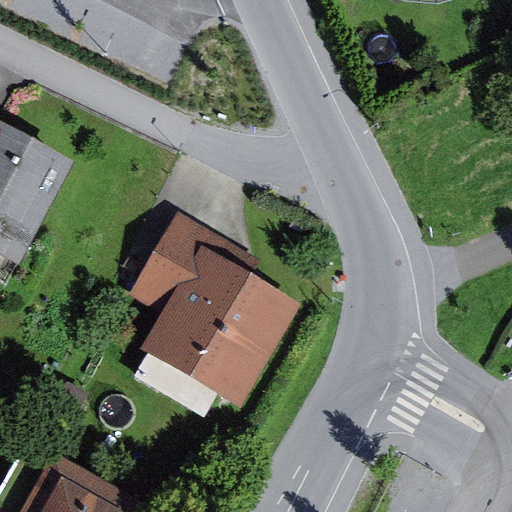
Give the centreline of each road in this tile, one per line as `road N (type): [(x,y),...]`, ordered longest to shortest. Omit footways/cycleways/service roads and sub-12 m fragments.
road 1 (residential): [(347,157),(392,290),(373,362),(292,511)]
road 2 (residential): [(0,39),(241,162),(347,157)]
road 3 (residential): [(281,0),(347,157)]
